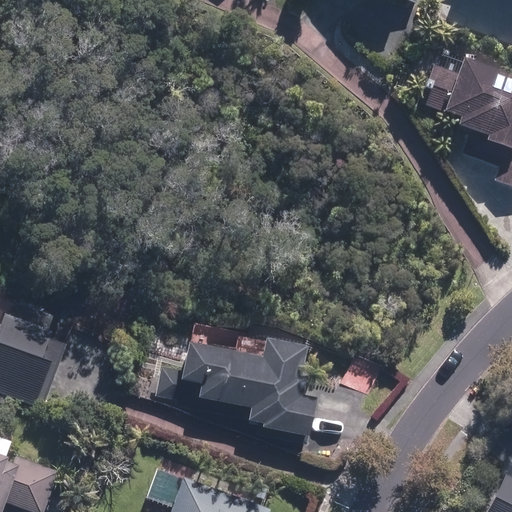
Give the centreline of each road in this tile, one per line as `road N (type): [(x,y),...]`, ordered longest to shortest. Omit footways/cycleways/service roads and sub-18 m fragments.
road 1 (unknown): [(511,295),(385,102),(290,20),(240,0)]
road 2 (residential): [(364,511),(387,446),(511,320)]
